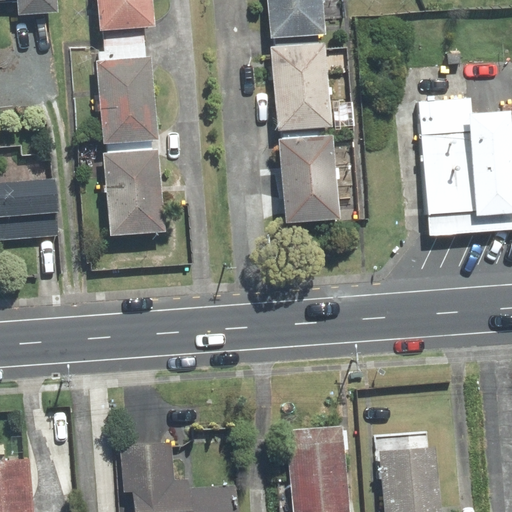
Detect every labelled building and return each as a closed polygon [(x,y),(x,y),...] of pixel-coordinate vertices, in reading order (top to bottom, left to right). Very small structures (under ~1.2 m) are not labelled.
[(0,0),(0,5),(11,5),(12,20),(54,17),(52,0),(0,0)] [(147,30),(145,0),(90,0),(92,33),(147,30)] [(323,38),(320,0),(263,0),(266,42),(323,38)] [(280,142),(273,142),(278,227),(335,223),(323,44),(266,48),(272,134),(280,134),(280,142)] [(146,59),(92,63),(97,145),(151,142),(146,59)] [(468,101),(415,104),(421,219),(511,211),(511,105),(500,107),(500,115),(469,119),(468,101)] [(157,156),(100,157),(101,239),(158,238),(157,156)] [(49,185),(0,185),(0,219),(50,218),(49,185)] [(342,426),(286,431),(294,511),(314,511),(350,509),(342,426)] [(429,447),(428,432),(374,435),(376,461),(382,461),(385,511),(441,511),(436,447),(429,447)] [(133,491),(189,487),(189,479),(173,480),(171,442),(122,445),(125,491),(133,491)] [(33,511),(29,459),(0,461),(0,511),(33,511)] [(237,511),(236,485),(189,487),(133,491),(133,511),(237,511)]
